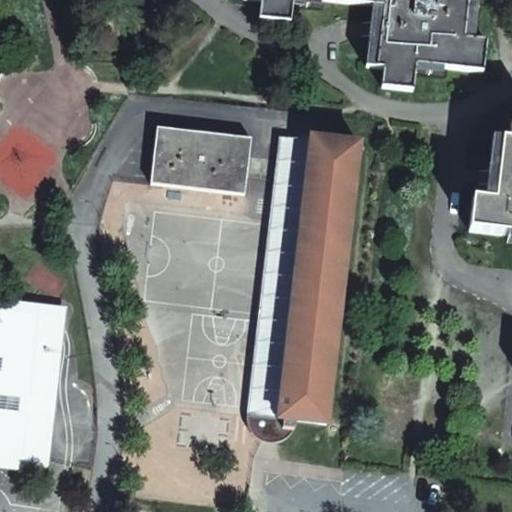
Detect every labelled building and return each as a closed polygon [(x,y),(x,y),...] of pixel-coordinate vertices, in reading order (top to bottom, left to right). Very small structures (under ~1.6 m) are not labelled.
[(253,0),(253,1),(260,2),(259,20),(289,24),(292,0),(313,0),(382,7),(375,68),(382,69),(381,88),(410,91),(414,66),(480,73),(484,42),(462,40),(466,0),(253,0)] [(511,125),(510,125),(508,144),(500,143),(493,203),(471,201),(467,232),(511,237),(511,125)] [(250,139),(157,129),(150,184),(244,195),(250,139)] [(279,420),(311,143),(279,139),(246,416),(246,424),(248,429),(250,434),(252,437),(256,440),(261,443),(266,444),(271,445),(276,443),(283,441),(291,434),(293,430),(295,425),(295,422),(279,420)] [(358,146),(311,140),(311,143),(279,420),(295,422),(325,425),(358,146)] [(0,458),(17,471),(42,460),(55,361),(35,346),(38,321),(15,304),(0,311),(0,458)] [(0,478),(17,471),(0,458),(0,478)]
